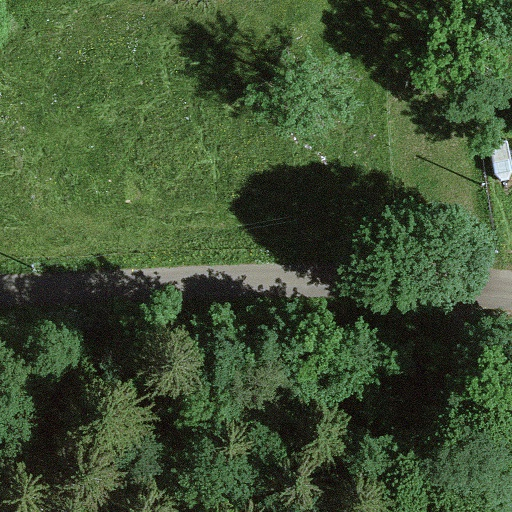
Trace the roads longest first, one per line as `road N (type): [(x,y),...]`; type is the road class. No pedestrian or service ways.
road 1 (residential): [(0,283),(106,273),(511,293)]
road 2 (track): [(481,288),(483,511)]
